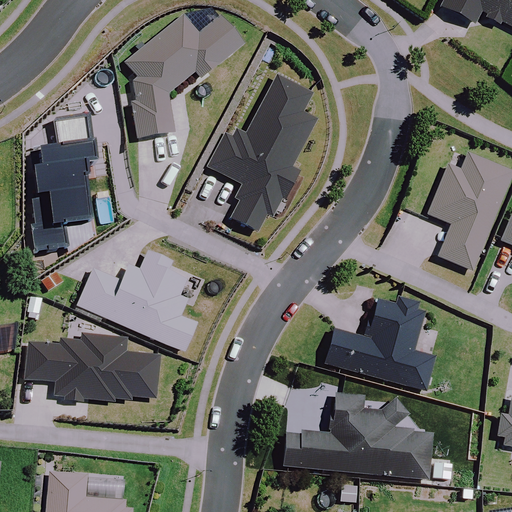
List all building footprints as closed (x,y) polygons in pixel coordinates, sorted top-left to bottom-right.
[(511,0),(446,0),(441,10),(473,27),(479,16),(511,33),(511,0)] [(133,77),(131,106),(136,142),(170,137),(167,97),(194,75),(200,82),(242,47),(219,20),(198,38),(181,17),(123,66),(133,77)] [(277,204),(282,207),(299,177),(289,171),(316,126),(301,117),(311,99),(279,80),(244,138),(230,130),(206,171),(243,193),(227,221),(257,239),(277,204)] [(85,123),(55,125),(57,149),(87,147),(85,123)] [(31,251),(66,251),(65,224),(85,224),(85,154),(31,154),(31,251)] [(511,179),(511,175),(468,157),(461,175),(447,170),(427,219),(450,229),(437,261),(473,275),(511,179)] [(166,278),(171,266),(146,255),(138,273),(125,267),(118,284),(92,272),(76,308),(182,355),(194,326),(178,319),(185,303),(180,301),(187,287),(166,278)] [(423,311),(395,304),(394,309),(374,304),(364,342),(333,334),(324,367),(423,393),(432,360),(411,355),(423,311)] [(80,338),(80,345),(60,343),(60,348),(29,346),(27,383),(55,385),(54,401),(133,406),(133,402),(153,404),(156,359),(123,357),(124,341),(80,338)] [(426,484),(430,447),(431,436),(393,431),(407,418),(392,402),(379,414),(362,413),(362,398),(332,396),(330,437),(287,433),(284,470),(426,484)] [(497,440),(505,441),(504,449),(511,450),(511,396),(510,396),(508,416),(500,415),(497,440)]
